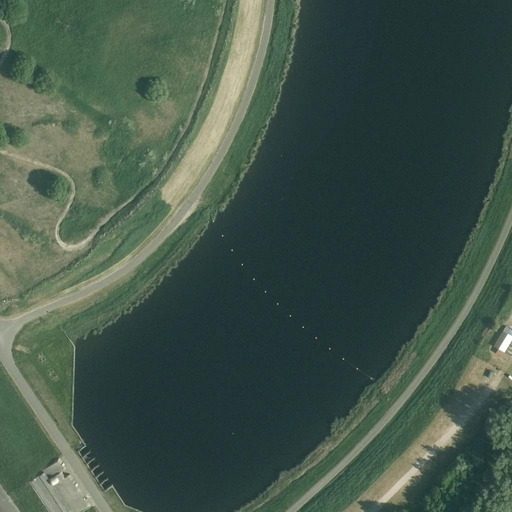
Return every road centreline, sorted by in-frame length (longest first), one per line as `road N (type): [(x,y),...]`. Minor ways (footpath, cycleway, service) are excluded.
road 1 (unclassified): [(0,336),(104,285),(159,243),(248,131),(270,69),(281,0)]
road 2 (unclassified): [(291,511),(402,400),(453,329),(511,214)]
road 3 (unclassified): [(104,511),(0,348)]
